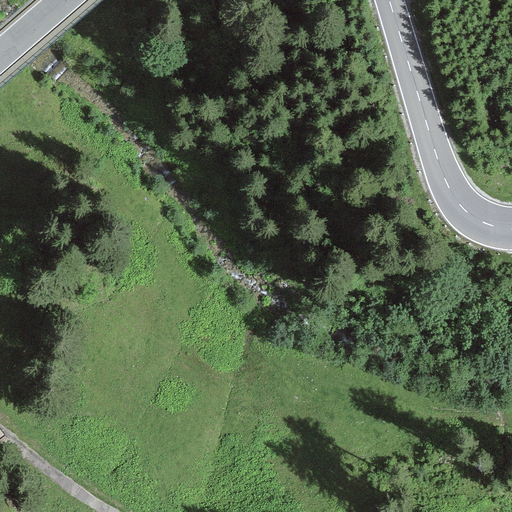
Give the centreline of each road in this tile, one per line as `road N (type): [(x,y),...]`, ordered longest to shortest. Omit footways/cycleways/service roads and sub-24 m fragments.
road 1 (tertiary): [(388,0),(449,190),(479,221),(511,228)]
road 2 (track): [(0,437),(109,511)]
